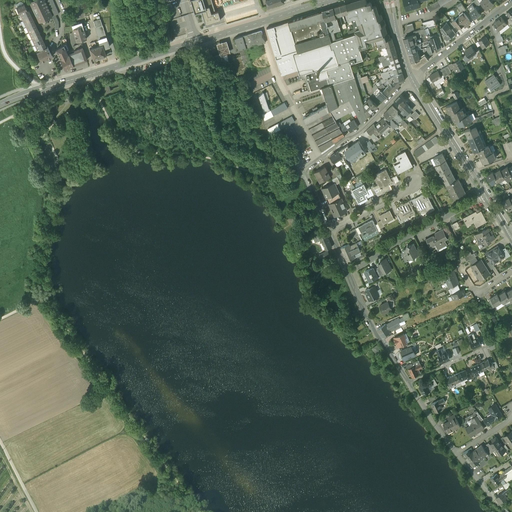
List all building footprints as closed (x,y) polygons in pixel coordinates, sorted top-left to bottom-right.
[(36,16),(39,23),(52,17),(45,2),(46,2),(44,0),(33,0),(29,2),(32,9),(36,7),(39,14),(36,16)] [(52,17),(55,16),(59,14),(52,0),(49,0),(46,2),(45,2),(52,17)] [(202,0),(190,0),(194,13),(201,11),(204,22),(215,19),(216,21),(220,20),(218,11),(215,12),(207,14),(202,0)] [(211,0),(202,0),(207,14),(215,12),(211,0)] [(355,34),(360,49),(363,47),(368,46),(367,43),(371,42),(374,41),(376,41),(384,38),(385,41),(390,39),(389,39),(382,15),(379,15),(376,5),(375,5),(373,1),(367,2),(366,0),(358,0),(346,4),(349,12),(350,17),(351,18),(356,17),(358,23),(360,30),(355,31),(355,34)] [(420,3),(419,0),(404,0),(407,9),(407,8),(412,6),(412,7),(415,6),(414,5),(420,3)] [(451,0),(439,0),(438,1),(435,2),(427,6),(430,12),(441,6),(451,0)] [(481,3),(486,9),(493,3),(490,0),(481,0),(480,2),(481,3)] [(457,5),(463,13),(464,13),(467,11),(461,3),(457,5)] [(20,15),(37,51),(46,47),(28,10),(27,11),(24,4),(16,8),(19,15),(20,15)] [(340,5),(340,6),(342,14),(343,14),(346,13),(348,22),(351,21),(351,18),(350,17),(349,12),(346,4),(340,5)] [(342,15),(342,14),(340,6),(339,6),(333,8),(339,24),(341,24),(339,16),(342,15)] [(469,11),(475,18),(481,14),(478,10),(476,7),(475,7),(471,10),(469,11)] [(335,25),(339,24),(333,8),(323,11),(325,20),(333,17),(334,19),(333,19),(335,25)] [(298,52),(332,42),(327,28),(327,26),(325,20),(323,11),(315,13),(289,21),(298,52)] [(457,25),(459,28),(463,25),(464,24),(462,21),(464,19),(467,22),(469,21),(470,20),(464,13),(463,13),(460,16),(453,21),(457,25)] [(493,23),(494,24),(498,30),(499,29),(507,24),(507,23),(501,16),(493,23)] [(356,17),(351,18),(351,21),(355,31),(360,30),(358,23),(356,17)] [(93,21),(95,27),(102,25),(100,19),(93,21)] [(423,26),(424,29),(428,28),(429,27),(435,26),(437,25),(435,20),(426,22),(423,23),(423,26)] [(266,28),(275,59),(298,52),(289,21),(266,28)] [(453,21),(451,23),(450,22),(448,24),(452,29),(454,27),(457,25),(453,21)] [(443,35),(447,40),(455,33),(452,29),(448,24),(447,23),(442,26),(447,32),(443,35)] [(74,33),(81,31),(79,24),(72,26),(74,33)] [(335,25),(327,28),(332,42),(336,40),(333,32),(340,30),(339,24),(335,25)] [(501,36),(499,29),(498,30),(494,24),(492,25),(497,41),(503,39),(502,36),(501,36)] [(95,28),(98,39),(106,37),(102,25),(95,27),(95,28)] [(249,61),(246,48),(265,43),(261,29),(232,37),(236,51),(239,50),(242,63),(249,61)] [(86,39),(84,30),(81,31),(74,33),(77,42),(86,39)] [(339,65),(327,69),(329,76),(320,79),(317,69),(306,72),(300,74),(298,74),(300,79),(302,78),(302,79),(304,79),(307,78),(311,90),(322,86),(331,84),(343,80),(354,76),(355,76),(354,76),(353,71),(352,67),(351,63),(353,63),(363,59),(362,55),(360,49),(355,34),(349,36),(343,38),(336,40),(332,42),(339,65)] [(404,38),(407,47),(415,45),(420,43),(423,42),(422,39),(416,41),(416,38),(417,38),(416,35),(416,34),(414,35),(412,36),(404,38)] [(431,41),(434,49),(441,46),(439,43),(443,42),(440,36),(437,37),(437,35),(430,37),(432,41),(431,41)] [(485,36),(478,41),(481,44),(483,48),(490,43),(485,36)] [(98,39),(100,45),(102,44),(104,48),(109,47),(106,37),(98,39)] [(377,46),(378,49),(383,48),(383,47),(386,46),(387,47),(394,45),(394,44),(392,39),(390,39),(385,41),(385,43),(377,46)] [(218,55),(228,51),(224,40),(214,44),(218,55)] [(298,70),(300,74),(306,72),(317,69),(317,68),(320,67),(321,70),(327,69),(339,65),(332,42),(298,52),(275,59),(279,69),(280,73),(283,72),(284,74),(298,70)] [(56,50),(60,58),(68,54),(67,53),(66,50),(68,49),(66,44),(64,45),(56,50)] [(106,55),(104,48),(102,44),(100,45),(89,48),(93,59),(106,55)] [(383,49),(385,55),(396,52),(394,45),(387,47),(385,47),(385,48),(383,49)] [(417,51),(416,48),(415,45),(407,47),(409,53),(417,51)] [(498,48),(500,55),(506,52),(504,45),(498,48)] [(47,46),(46,47),(37,51),(36,52),(41,62),(52,57),(47,46)] [(466,54),(469,58),(472,55),(476,52),(471,46),(465,52),(466,54)] [(82,47),(74,50),(75,53),(76,55),(74,55),(75,56),(76,64),(77,64),(87,60),(82,47)] [(413,66),(417,68),(429,59),(425,54),(420,55),(420,54),(418,54),(417,51),(409,53),(412,62),(413,66)] [(380,62),(382,62),(397,57),(396,52),(385,55),(379,57),(380,62)] [(69,54),(68,54),(60,58),(65,69),(73,66),(70,57),(69,55),(69,54)] [(389,65),(392,64),(399,62),(397,57),(382,62),(384,66),(389,65)] [(454,68),(456,72),(464,68),(459,59),(452,63),(455,67),(454,68)] [(444,76),(444,77),(451,73),(448,66),(441,70),(444,76)] [(317,68),(317,69),(320,79),(329,76),(327,69),(321,70),(320,67),(317,68)] [(393,69),(390,70),(386,71),(384,72),(385,77),(386,78),(390,77),(390,74),(394,73),(395,74),(402,72),(400,67),(393,69)] [(430,84),(436,94),(443,90),(441,87),(438,88),(436,85),(445,80),(443,76),(441,77),(438,71),(430,76),(433,82),(430,84)] [(393,84),(394,85),(397,88),(405,80),(402,73),(393,76),(394,78),(395,81),(393,84)] [(366,94),(366,91),(363,83),(361,77),(360,74),(355,76),(356,81),(360,93),(360,94),(361,96),(366,94)] [(485,81),(491,88),(494,85),(496,87),(500,84),(494,75),(485,81)] [(337,105),(349,99),(360,94),(360,93),(356,81),(355,76),(354,76),(343,80),(331,84),(332,88),(337,105)] [(390,84),(386,88),(392,93),(396,89),(397,88),(394,85),(393,86),(392,86),(390,84)] [(383,102),(388,97),(383,91),(378,87),(373,92),(383,102)] [(337,105),(332,88),(324,91),(328,104),(330,109),(337,105)] [(386,88),(383,91),(388,97),(392,93),(386,88)] [(258,96),(263,111),(268,109),(265,100),(263,93),(262,92),(258,96)] [(361,96),(360,94),(349,99),(354,109),(357,115),(361,123),(367,117),(363,104),(361,96)] [(394,102),(399,108),(405,102),(407,100),(402,94),(394,102)] [(363,104),(367,117),(377,106),(378,106),(377,106),(370,98),(369,98),(363,104)] [(351,111),(354,109),(349,99),(337,105),(330,109),(335,119),(351,111)] [(404,112),(409,106),(405,102),(399,108),(403,111),(404,112)] [(449,114),(451,113),(460,109),(459,106),(457,106),(455,102),(446,106),(449,114)] [(272,113),(273,116),(287,108),(285,103),(272,109),(270,110),(272,113)] [(319,114),(330,109),(328,104),(324,106),(318,109),(317,107),(314,108),(315,111),(314,112),(303,117),(312,133),(325,126),(319,114)] [(392,105),(388,110),(394,116),(396,113),(398,111),(392,105)] [(409,106),(404,112),(407,115),(410,112),(412,109),(409,106)] [(319,114),(325,126),(335,143),(345,136),(342,132),(340,128),(339,126),(337,123),(335,119),(330,109),(319,114)] [(454,121),(456,120),(465,117),(462,109),(460,109),(451,113),(454,121)] [(264,113),(262,114),(264,120),(273,116),(272,113),(270,110),(269,111),(264,113)] [(391,118),(394,116),(388,110),(383,114),(386,117),(389,120),(391,118)] [(415,111),(412,114),(411,115),(413,117),(414,118),(415,119),(419,115),(415,111)] [(396,113),(394,116),(396,118),(399,121),(400,122),(402,119),(396,113)] [(50,115),(42,120),(48,128),(56,123),(50,115)] [(466,116),(465,117),(456,120),(459,127),(471,122),(469,115),(466,116)] [(280,129),(283,128),(290,124),(295,122),(292,116),(277,124),(280,129)] [(494,119),(497,126),(503,124),(500,117),(499,117),(494,119)] [(386,130),(391,126),(388,122),(388,121),(385,118),(384,118),(375,126),(377,129),(381,132),(382,134),(386,130)] [(389,120),(388,121),(388,122),(391,126),(393,128),(396,125),(396,124),(393,121),(391,118),(389,120)] [(348,124),(346,125),(348,128),(351,132),(358,127),(354,120),(351,122),(348,124)] [(269,134),(280,129),(277,124),(267,129),(269,134)] [(283,128),(290,141),(296,138),(297,137),(290,124),(283,128)] [(375,131),(377,129),(375,126),(373,124),(367,130),(370,134),(371,135),(373,133),(375,131)] [(465,131),(468,139),(468,138),(478,134),(477,131),(476,127),(474,124),(469,126),(470,129),(465,131)] [(322,152),(335,143),(325,126),(312,133),(322,152)] [(471,145),(482,141),(479,134),(478,134),(468,138),(470,141),(469,141),(471,145)] [(434,138),(433,138),(431,139),(429,141),(428,142),(427,143),(425,144),(422,146),(421,147),(420,147),(418,149),(416,151),(414,152),(414,153),(417,157),(419,156),(419,155),(421,154),(422,154),(424,152),(426,151),(428,149),(430,148),(432,147),(433,146),(435,144),(437,143),(439,141),(436,137),(435,137),(434,138)] [(349,147),(344,150),(347,154),(350,158),(352,161),(363,154),(366,153),(364,149),(359,141),(353,145),(349,147)] [(474,152),(477,151),(485,148),(482,141),(471,145),(473,148),(472,149),(474,152)] [(339,151),(338,151),(342,157),(343,157),(347,154),(344,150),(349,147),(348,145),(339,151)] [(477,151),(480,158),(491,153),(488,146),(485,148),(477,151)] [(345,166),(348,164),(345,159),(344,159),(342,157),(338,151),(330,156),(334,162),(339,159),(341,162),(342,161),(343,163),(345,166)] [(395,166),(398,173),(412,166),(405,152),(398,155),(400,159),(401,158),(403,162),(401,162),(395,166)] [(493,152),(491,153),(480,158),(483,164),(496,159),(493,152)] [(433,158),(437,164),(446,160),(442,153),(433,158)] [(446,185),(447,184),(456,180),(446,160),(437,164),(435,165),(437,169),(440,169),(441,170),(440,171),(441,173),(440,174),(442,177),(446,178),(446,179),(444,180),(446,185)] [(320,182),(330,176),(331,176),(328,171),(325,166),(314,172),(318,178),(319,178),(321,181),(320,182)] [(507,180),(511,176),(511,174),(509,169),(507,167),(501,171),(506,178),(507,180)] [(328,171),(331,176),(336,174),(334,168),(328,171)] [(378,183),(379,184),(383,193),(392,189),(390,185),(393,184),(391,178),(386,169),(376,174),(380,182),(378,183)] [(499,182),(502,180),(506,178),(501,171),(500,169),(494,173),(498,181),(499,182)] [(492,185),(498,181),(494,173),(493,172),(487,176),(492,185)] [(340,183),(337,176),(332,179),(334,183),(334,182),(335,185),(340,183)] [(447,184),(450,191),(462,185),(459,178),(456,180),(447,184)] [(328,203),(329,204),(341,198),(335,185),(334,182),(334,183),(322,188),(326,198),(327,198),(329,203),(328,203)] [(355,198),(359,205),(368,200),(367,198),(366,196),(369,194),(367,190),(365,187),(364,184),(362,185),(356,188),(355,188),(354,189),(358,197),(355,198)] [(378,195),(383,193),(379,184),(376,185),(374,187),(377,193),(378,195)] [(465,192),(462,185),(450,191),(454,198),(465,192)] [(425,209),(427,213),(434,209),(426,193),(420,195),(421,196),(415,199),(415,198),(414,198),(417,204),(420,211),(425,209)] [(342,198),(341,198),(329,204),(334,217),(347,211),(342,198)] [(508,210),(511,207),(511,202),(510,199),(509,198),(503,202),(508,210)] [(399,214),(402,220),(415,214),(411,206),(409,201),(396,207),(399,214)] [(382,220),(384,224),(393,219),(389,211),(379,216),(382,220)] [(474,222),(477,227),(487,222),(481,211),(477,213),(476,214),(475,213),(464,218),(467,224),(473,220),(474,222)] [(288,216),(294,225),(299,222),(293,213),(288,216)] [(378,230),(375,225),(372,219),(358,227),(361,233),(366,231),(367,233),(368,235),(378,230)] [(452,224),(455,230),(460,228),(457,221),(452,224)] [(350,231),(353,238),(359,235),(359,234),(356,228),(350,231)] [(478,237),(480,240),(485,238),(484,237),(489,235),(490,236),(493,234),(492,233),(490,233),(488,228),(475,234),(476,238),(478,237)] [(435,242),(438,249),(445,246),(448,244),(445,240),(445,239),(444,239),(443,238),(447,236),(443,229),(439,231),(439,232),(436,234),(432,236),(432,238),(435,242)] [(368,235),(367,233),(362,235),(365,240),(379,233),(379,232),(378,230),(368,235)] [(325,231),(319,235),(313,237),(316,242),(321,240),(325,250),(332,247),(330,242),(325,231)] [(495,239),(493,234),(490,236),(489,235),(484,237),(485,238),(480,240),(478,241),(480,244),(481,244),(483,247),(486,246),(486,245),(490,242),(489,241),(490,240),(491,241),(495,239)] [(426,238),(430,246),(432,246),(434,245),(434,243),(435,242),(432,238),(428,240),(427,239),(426,237),(426,238)] [(446,248),(445,246),(438,249),(435,242),(434,243),(434,245),(432,246),(433,248),(436,247),(438,252),(446,248)] [(343,253),(351,250),(349,246),(349,244),(341,247),(343,253)] [(404,253),(408,260),(412,258),(414,259),(415,256),(419,254),(417,250),(414,244),(410,246),(407,245),(406,247),(402,250),(404,253)] [(360,250),(358,247),(351,250),(343,253),(347,261),(355,258),(353,255),(353,253),(360,250)] [(496,247),(492,249),(499,260),(504,256),(505,256),(501,251),(499,247),(497,248),(496,247)] [(504,256),(505,258),(510,255),(506,248),(501,251),(505,256),(504,256)] [(493,263),(499,260),(492,249),(493,251),(491,252),(490,250),(488,251),(489,252),(487,254),(490,260),(493,264),(493,263)] [(320,254),(322,259),(330,255),(328,251),(320,254)] [(478,261),(475,256),(472,258),(469,259),(472,265),(478,261)] [(380,267),(383,273),(388,271),(392,269),(391,267),(386,258),(381,260),(382,262),(378,264),(380,267)] [(475,269),(481,279),(490,273),(482,260),(479,262),(478,261),(472,265),(471,265),(474,270),(475,269)] [(365,272),(370,282),(378,278),(374,271),(373,269),(372,270),(371,269),(365,272)] [(444,274),(449,286),(450,286),(458,283),(459,282),(453,270),(444,274)] [(368,295),(370,300),(379,296),(374,286),(369,289),(365,291),(367,295),(368,295)] [(451,294),(453,299),(465,293),(463,288),(461,290),(459,290),(453,293),(451,294)] [(504,302),(510,298),(506,292),(505,290),(498,294),(502,301),(504,302)] [(496,305),(502,301),(498,294),(497,292),(490,297),(491,298),(496,305)] [(380,306),(384,314),(384,312),(388,310),(389,311),(392,310),(389,303),(388,302),(380,306)] [(403,315),(404,317),(399,319),(400,321),(409,317),(408,313),(403,315)] [(398,318),(386,325),(388,328),(399,322),(400,321),(399,319),(398,318)] [(399,322),(388,328),(391,331),(401,326),(399,322)] [(380,333),(388,328),(386,325),(385,324),(377,329),(380,333)] [(383,337),(391,331),(388,328),(380,333),(383,337)] [(410,340),(406,333),(404,333),(403,334),(395,337),(394,337),(398,346),(407,342),(410,340)] [(470,341),(473,349),(481,345),(478,338),(474,340),(472,335),(468,336),(470,341)] [(372,349),(377,355),(382,351),(377,345),(372,349)] [(404,359),(416,354),(414,350),(413,350),(412,350),(411,347),(408,348),(401,351),(402,354),(402,355),(404,359)] [(439,355),(442,363),(450,359),(446,352),(443,354),(441,349),(437,351),(439,355)] [(422,367),(418,360),(407,365),(408,369),(412,377),(419,373),(418,369),(422,367)] [(488,360),(480,363),(484,370),(490,368),(491,369),(495,367),(493,363),(490,364),(488,360)] [(477,373),(484,370),(480,363),(473,366),(475,371),(472,372),(474,376),(478,375),(477,373)] [(468,379),(472,377),(470,373),(467,374),(465,370),(458,373),(461,380),(467,378),(468,379)] [(455,383),(461,380),(458,373),(447,378),(451,387),(455,385),(455,383)] [(419,387),(423,394),(430,390),(429,387),(433,384),(431,381),(419,387)] [(431,404),(435,411),(442,408),(440,404),(445,402),(443,398),(439,400),(431,404)] [(487,418),(490,422),(495,419),(502,415),(495,404),(488,408),(493,415),(487,418)] [(466,428),(471,436),(484,428),(480,420),(479,420),(477,415),(472,418),(468,421),(470,425),(466,428)] [(443,423),(447,431),(453,428),(453,429),(460,425),(456,417),(450,419),(451,420),(443,423)] [(492,447),(498,455),(501,453),(501,454),(503,453),(502,452),(505,450),(505,451),(506,450),(502,445),(501,444),(497,439),(497,438),(490,443),(492,447)] [(463,453),(472,466),(478,462),(481,460),(489,454),(485,448),(482,444),(475,449),(476,449),(474,451),(473,450),(470,453),(468,450),(463,453)] [(503,478),(506,482),(508,481),(511,478),(511,465),(500,474),(501,475),(499,477),(501,480),(503,478)] [(502,480),(501,480),(499,477),(496,473),(490,478),(495,484),(502,480)] [(505,494),(511,489),(509,486),(506,488),(495,496),(500,502),(507,496),(505,494)]
